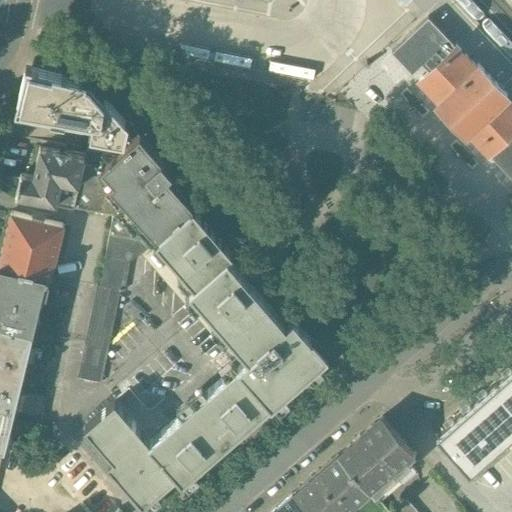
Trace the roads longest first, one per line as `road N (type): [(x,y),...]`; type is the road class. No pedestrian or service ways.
road 1 (residential): [(54,0),(69,7),(387,364)]
road 2 (unclassified): [(213,511),(387,364)]
road 3 (unclassified): [(387,364),(497,266),(511,262)]
